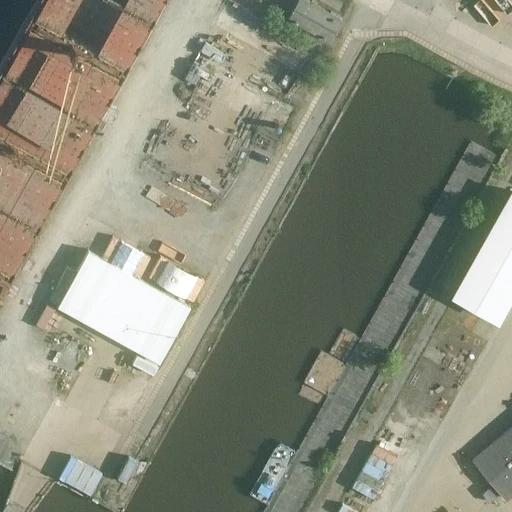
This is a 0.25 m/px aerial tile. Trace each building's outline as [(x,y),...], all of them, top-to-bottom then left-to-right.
[(316,0),(302,0),(295,20),(340,38),(350,14),(316,0)] [(511,283),(511,187),(502,183),(441,293),(493,318),(511,283)] [(97,246),(64,303),(165,359),(197,304),(97,246)] [(511,511),(511,434),(475,464),(466,455),(449,472),(483,511),(511,511)] [(82,457),(70,478),(96,493),(108,471),(82,457)]
